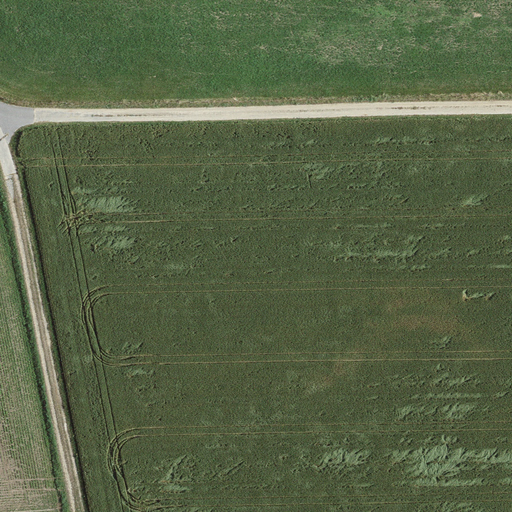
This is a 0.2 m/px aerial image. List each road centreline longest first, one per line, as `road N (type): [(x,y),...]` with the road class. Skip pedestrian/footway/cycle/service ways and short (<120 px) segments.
road 1 (track): [(0,111),(511,110)]
road 2 (track): [(76,511),(10,174)]
